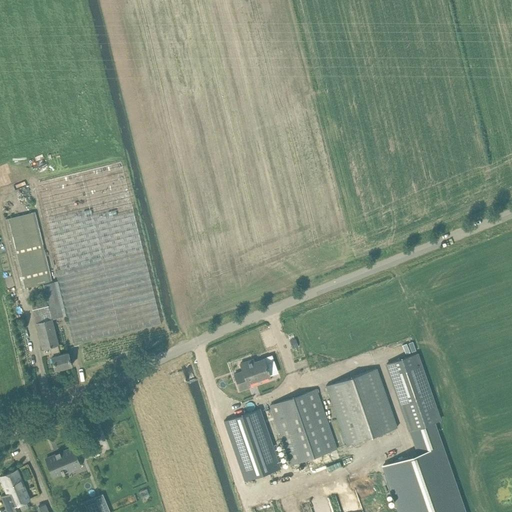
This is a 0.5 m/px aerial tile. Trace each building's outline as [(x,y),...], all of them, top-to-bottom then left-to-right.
[(39,211),(8,217),(18,276),(29,274),(31,283),(51,280),(39,211)] [(51,319),(66,315),(58,280),(52,282),(43,284),(46,297),(51,319)] [(31,301),(37,322),(51,319),(46,297),(31,301)] [(42,348),(49,347),(57,345),(58,345),(51,319),(37,322),(36,323),(42,348)] [(295,339),(290,341),(292,349),(298,347),(295,339)] [(60,354),(57,345),(49,347),(52,356),(51,357),(55,370),(71,366),(68,352),(60,354)] [(464,511),(433,422),(440,420),(417,354),(386,364),(409,431),(410,430),(418,453),(384,465),(399,511),(464,511)] [(247,383),(269,376),(264,359),(249,364),(248,361),(240,364),(242,371),(234,374),(240,390),(249,387),(247,383)] [(397,427),(379,378),(376,368),(326,386),(346,445),(397,427)] [(336,449),(319,399),(315,389),(270,405),(273,414),(291,465),(336,449)] [(281,468),(263,418),(260,409),(224,421),(227,431),(245,480),(281,468)] [(46,459),(53,477),(80,466),(72,448),(59,453),(59,452),(58,452),(59,453),(56,455),(55,453),(55,455),(46,459)] [(17,505),(29,500),(17,469),(0,476),(0,477),(7,493),(1,496),(7,511),(19,511),(20,511),(17,505)] [(48,511),(44,502),(38,505),(41,511),(48,511)] [(100,511),(96,502),(85,506),(87,511),(109,511),(108,508),(100,511)]
